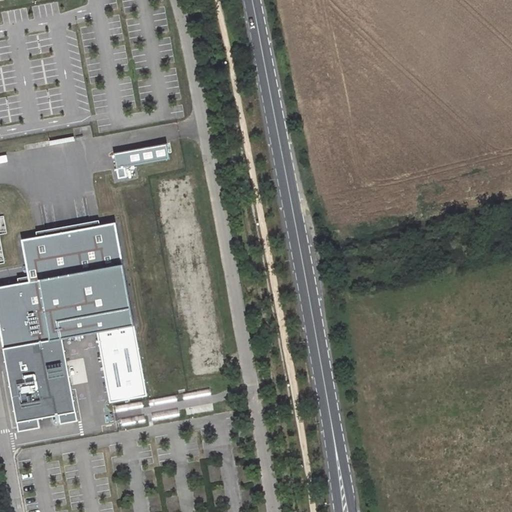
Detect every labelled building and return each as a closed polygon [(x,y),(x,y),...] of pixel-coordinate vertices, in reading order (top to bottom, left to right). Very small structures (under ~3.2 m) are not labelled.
[(0,66),(10,65),(6,43),(0,43),(0,66)] [(52,140),(53,144),(77,140),(76,136),(52,140)] [(116,177),(130,175),(129,166),(167,160),(165,146),(112,153),(116,177)] [(96,198),(99,210),(113,207),(111,195),(96,198)] [(135,325),(117,222),(22,239),(30,281),(0,285),(0,327),(18,431),(40,427),(38,418),(58,414),(60,424),(77,421),(63,338),(135,325)]
